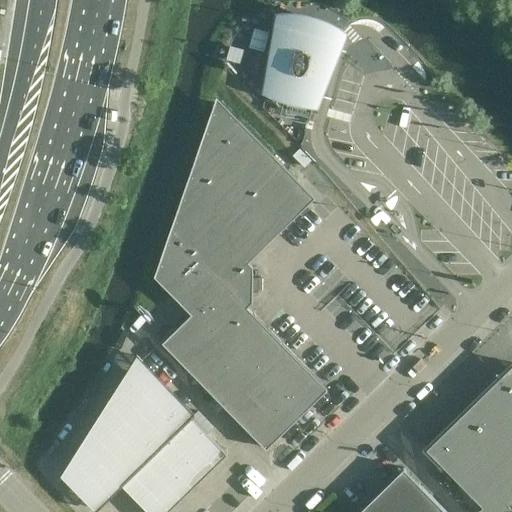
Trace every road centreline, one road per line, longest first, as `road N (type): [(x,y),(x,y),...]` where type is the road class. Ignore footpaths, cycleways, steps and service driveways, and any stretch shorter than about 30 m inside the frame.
road 1 (unclassified): [(273,511),(511,268)]
road 2 (primary): [(0,309),(50,189),(96,0)]
road 3 (primary): [(37,0),(0,153)]
